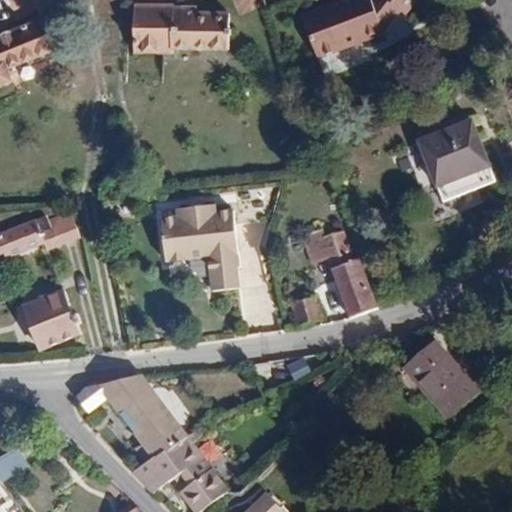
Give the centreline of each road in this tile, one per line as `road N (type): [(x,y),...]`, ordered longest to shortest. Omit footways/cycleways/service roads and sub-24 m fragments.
road 1 (residential): [(511,270),(402,316),(262,348),(37,380)]
road 2 (residential): [(37,380),(162,511)]
